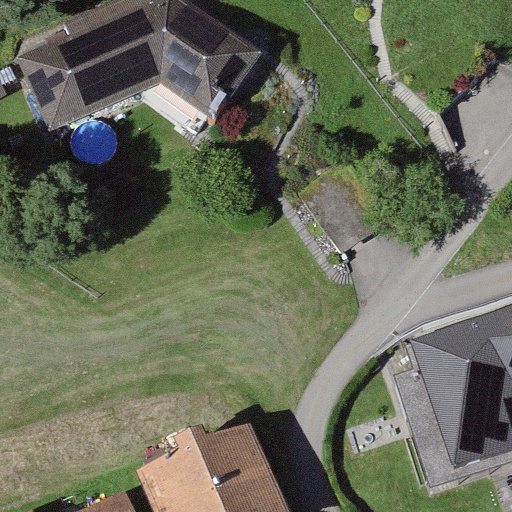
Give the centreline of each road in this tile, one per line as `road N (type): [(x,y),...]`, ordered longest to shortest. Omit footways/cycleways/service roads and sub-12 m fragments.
road 1 (residential): [(332,511),(309,479),(312,420),(390,311)]
road 2 (residential): [(390,311),(511,166)]
road 3 (residential): [(511,288),(453,308),(390,311)]
